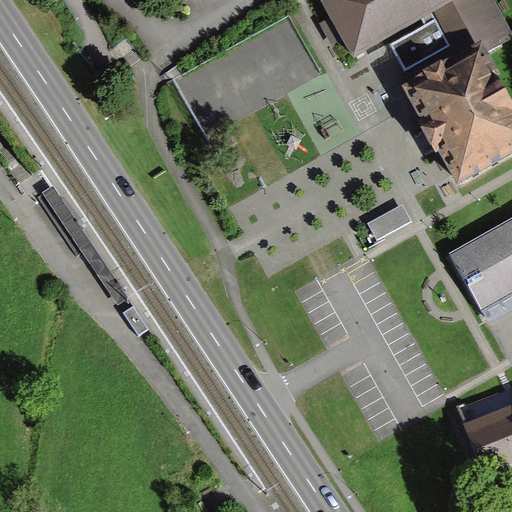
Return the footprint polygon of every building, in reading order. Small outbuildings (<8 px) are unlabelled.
[(322,0),(354,57),(424,17),(428,25),(393,45),(407,69),(450,45),(431,12),(436,9),(460,51),(480,41),(486,52),(511,37),(511,34),(492,0),(322,0)] [(322,72),(293,17),(175,79),(204,134),(322,72)] [(425,72),(403,84),(424,122),(419,124),(435,153),(438,151),(457,186),(511,155),(511,98),(486,52),(480,41),(460,51),(443,61),(441,59),(423,69),(425,72)] [(404,207),(369,226),(377,241),(412,222),(404,207)] [(511,219),(451,254),(483,313),(511,296),(511,219)] [(511,406),(464,426),(486,482),(511,471),(511,406)]
